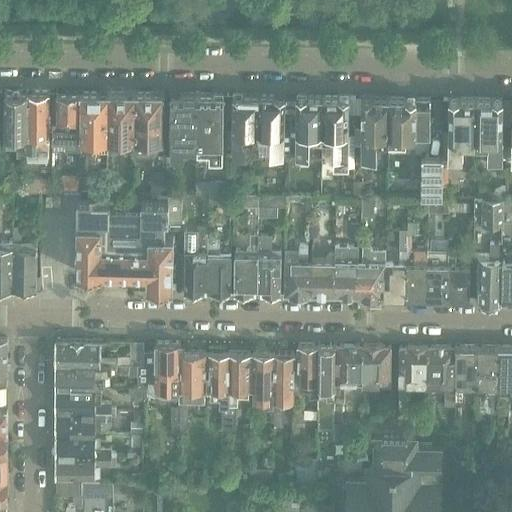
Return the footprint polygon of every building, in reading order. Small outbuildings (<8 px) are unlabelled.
[(27,91),(5,91),(4,134),(18,134),(18,157),(27,157),(27,91)] [(50,92),(27,91),(27,157),(37,158),(37,143),(49,143),(50,92)] [(68,148),(81,148),(81,92),(56,92),(56,117),(53,117),(52,142),(68,142),(68,148)] [(108,93),(81,92),(81,148),(96,148),(96,151),(107,152),(107,148),(108,93)] [(134,148),(135,93),(108,93),(107,148),(134,148)] [(162,149),(163,93),(135,93),(134,148),(134,149),(162,149)] [(197,149),(197,94),(172,93),(171,157),(185,157),(185,149),(197,149)] [(224,94),(197,94),(197,149),(210,150),(210,158),(223,158),(224,94)] [(244,94),(233,94),(233,157),(247,157),(247,138),(259,138),(260,95),(244,95),(244,94)] [(259,138),(272,139),(272,157),(285,158),(286,95),(275,95),(275,96),(260,95),(259,138)] [(308,95),(297,95),(297,158),(312,158),(312,140),(323,140),(323,96),(308,96),(308,95)] [(340,96),(323,96),(323,140),(335,141),(335,169),(349,169),(350,96),(340,96)] [(377,141),(387,141),(388,97),(373,97),(373,96),(362,96),(361,160),(377,160),(377,141)] [(406,98),(388,97),(387,141),(408,142),(408,134),(431,134),(431,98),(418,98),(418,97),(406,97),(406,98)] [(476,147),(477,139),(477,99),(459,98),(449,98),(448,160),(463,160),(463,147),(476,147)] [(477,99),(477,139),(476,147),(487,147),(487,160),(502,160),(503,98),(493,98),(493,99),(477,99)] [(444,194),(444,157),(426,157),(425,193),(444,194)] [(81,181),(81,179),(63,179),(63,191),(81,191),(81,181)] [(26,190),(42,190),(42,180),(26,180),(26,190)] [(107,180),(107,188),(119,188),(119,180),(107,180)] [(95,181),(81,181),(81,191),(95,191),(95,181)] [(166,182),(166,181),(152,181),(151,192),(166,193),(166,182)] [(227,181),(209,181),(209,193),(227,194),(227,181)] [(0,189),(0,198),(13,199),(13,190),(0,190),(0,189)] [(181,218),(181,207),(189,207),(189,193),(166,193),(166,202),(78,200),(77,273),(101,274),(105,271),(147,271),(147,284),(174,284),(175,233),(168,233),(168,218),(181,218)] [(208,203),(234,203),(234,194),(227,194),(209,193),(208,193),(208,203)] [(234,194),(234,203),(234,206),(286,207),(286,195),(234,194)] [(303,209),(311,209),(311,196),(303,196),(303,209)] [(363,196),(362,215),(371,215),(371,196),(363,196)] [(502,298),(503,233),(504,198),(476,198),(475,248),(479,254),(479,298),(502,298)] [(511,198),(504,198),(503,233),(502,298),(511,298),(511,198)] [(430,210),(438,210),(438,202),(430,202),(430,210)] [(452,203),(452,213),(471,214),(471,203),(452,203)] [(185,250),(184,293),(203,294),(203,293),(207,293),(208,232),(208,223),(197,223),(197,228),(196,250),(185,250)] [(353,236),(361,237),(361,223),(353,223),(353,236)] [(309,237),(315,237),(318,235),(318,226),(315,224),(309,224),(309,237)] [(386,263),(385,296),(385,297),(407,297),(408,241),(408,229),(401,229),(401,263),(386,263)] [(208,232),(207,293),(212,293),(212,294),(231,294),(231,250),(216,250),(216,232),(208,232)] [(247,251),(235,250),(234,294),(253,294),(258,294),(259,234),(248,234),(247,251)] [(259,234),(258,294),(262,294),(281,295),(281,246),(272,246),(272,234),(259,234)] [(0,290),(12,290),(12,240),(0,239),(0,290)] [(12,240),(12,290),(37,290),(37,241),(24,241),(24,240),(12,240)] [(412,241),(408,241),(407,297),(427,297),(429,298),(429,254),(412,254),(412,241)] [(285,249),(285,295),(291,295),(308,296),(309,244),(299,244),(299,249),(285,249)] [(350,260),(334,260),(334,296),(358,296),(359,245),(351,245),(350,260)] [(363,245),(362,296),(362,297),(380,297),(380,296),(385,296),(386,263),(386,260),(372,260),(372,245),(363,245)] [(334,296),(334,260),(334,252),(326,252),(326,256),(312,255),(311,295),(334,296)] [(448,298),(451,298),(451,253),(441,252),(441,254),(429,254),(429,298),(432,298),(432,297),(448,297),(448,298)] [(455,253),(451,253),(451,298),(465,298),(470,298),(470,264),(455,264),(455,253)] [(0,402),(5,403),(8,338),(0,338),(0,402)] [(56,340),(55,364),(119,364),(123,364),(123,351),(102,351),(102,340),(85,340),(85,339),(71,339),(71,340),(56,340)] [(132,364),(138,364),(144,364),(144,359),(144,341),(132,341),(132,364)] [(155,382),(180,383),(180,350),(180,342),(155,341),(155,359),(144,359),(144,364),(138,364),(138,387),(148,388),(148,376),(155,376),(155,382)] [(318,344),(299,343),(298,390),(309,390),(309,395),(317,395),(318,344)] [(334,428),(334,421),(336,345),(336,344),(318,344),(317,395),(317,428),(334,428)] [(363,344),(362,345),(362,382),(390,383),(391,346),(383,346),(383,344),(363,344)] [(358,345),(336,345),(334,421),(343,422),(343,382),(357,382),(358,345)] [(425,383),(425,345),(408,345),(408,346),(399,346),(398,405),(405,405),(406,395),(406,383),(425,383)] [(455,406),(455,394),(455,347),(430,346),(430,383),(444,383),(444,406),(455,406)] [(455,346),(455,347),(455,394),(463,394),(463,386),(476,387),(477,346),(455,346)] [(477,346),(476,387),(476,394),(485,394),(485,387),(497,387),(498,346),(477,346)] [(497,387),(497,394),(511,394),(511,346),(498,346),(497,387)] [(180,350),(180,383),(180,396),(205,396),(206,351),(180,350)] [(219,405),(222,405),(221,430),(228,430),(228,405),(229,351),(209,351),(208,397),(219,397),(219,405)] [(250,352),(229,351),(228,405),(228,430),(235,430),(235,405),(238,405),(238,395),(249,395),(250,352)] [(264,405),(273,406),(274,352),(253,352),(252,401),(264,402),(264,405)] [(274,352),(273,406),(273,428),(282,428),(282,406),(282,401),(291,402),(294,399),(294,352),(274,352)] [(119,369),(119,364),(55,364),(55,385),(105,385),(105,373),(113,373),(113,369),(119,369)] [(145,388),(132,388),(132,393),(137,397),(145,397),(145,388)] [(55,389),(55,410),(119,411),(119,405),(113,405),(113,400),(102,400),(102,389),(55,389)] [(382,405),(390,405),(390,394),(382,394),(382,405)] [(0,430),(8,431),(8,407),(0,406),(0,430)] [(119,415),(119,411),(55,410),(55,431),(104,431),(108,429),(112,425),(113,420),(113,415),(119,415)] [(145,411),(132,411),(132,416),(137,420),(145,420),(145,411)] [(334,423),(334,439),(347,439),(347,423),(334,423)] [(347,475),(346,511),(440,511),(441,475),(437,475),(437,465),(442,465),(442,445),(431,445),(431,442),(416,442),(416,436),(375,435),(374,461),(367,460),(367,475),(347,475)] [(55,438),(55,456),(119,457),(119,452),(113,452),(113,447),(102,447),(102,438),(55,438)] [(511,459),(508,459),(508,447),(496,447),(496,449),(496,470),(511,469),(511,459)] [(496,470),(496,449),(475,453),(475,469),(496,470)] [(119,462),(119,457),(55,456),(55,476),(96,477),(96,466),(113,466),(113,462),(119,462)] [(158,468),(148,468),(148,480),(158,480),(158,468)] [(311,483),(312,470),(295,469),(295,483),(311,483)] [(55,481),(55,494),(82,494),(82,493),(100,494),(100,481),(55,481)] [(468,481),(455,481),(455,494),(468,494),(468,481)] [(113,482),(113,494),(144,494),(144,482),(113,482)]
